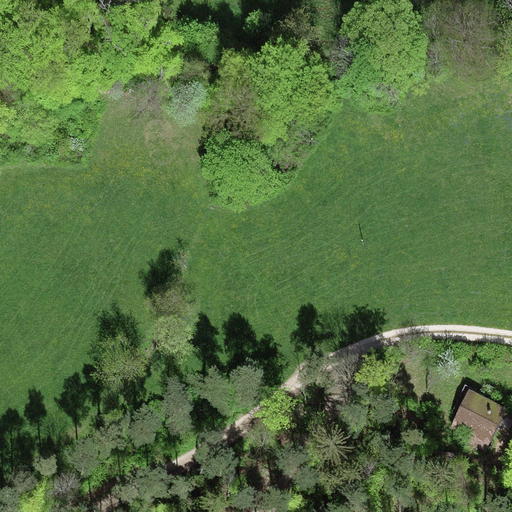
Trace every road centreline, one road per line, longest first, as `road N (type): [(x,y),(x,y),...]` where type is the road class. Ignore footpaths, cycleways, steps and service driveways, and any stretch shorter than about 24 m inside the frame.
road 1 (track): [(83,511),(363,344)]
road 2 (track): [(363,344),(267,511)]
road 3 (track): [(511,336),(414,330),(363,344)]
